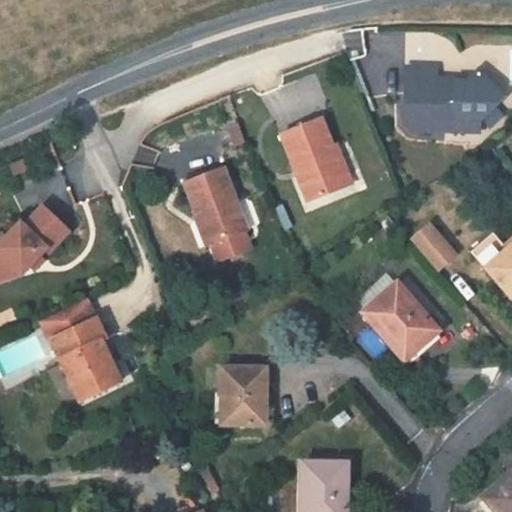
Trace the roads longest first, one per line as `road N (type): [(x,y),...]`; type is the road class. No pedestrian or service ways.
road 1 (tertiary): [(371,0),(215,37),(0,130)]
road 2 (unknown): [(286,381),(331,384),(368,401),(446,464)]
road 3 (residential): [(511,406),(446,464),(431,511)]
